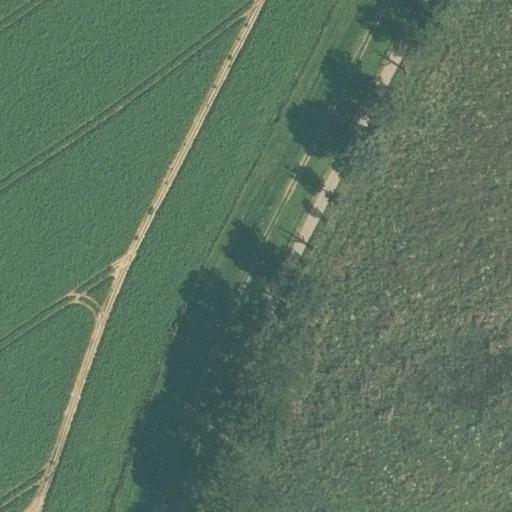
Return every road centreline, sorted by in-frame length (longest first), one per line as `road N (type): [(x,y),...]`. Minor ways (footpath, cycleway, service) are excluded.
road 1 (track): [(385,0),(231,308),(165,511)]
road 2 (unclassified): [(206,511),(260,334),(422,0)]
